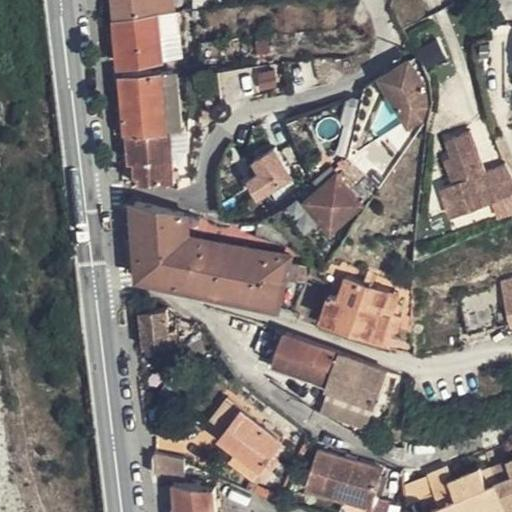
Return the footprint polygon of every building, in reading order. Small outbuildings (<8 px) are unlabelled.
[(113,0),(100,0),(102,17),(115,16),(113,0)] [(113,0),(115,16),(170,11),(169,0),(113,0)] [(189,0),(190,9),(208,7),(207,0),(189,0)] [(170,11),(115,16),(118,47),(134,45),(134,39),(138,39),(138,32),(154,30),(155,38),(171,36),(170,11)] [(134,45),(118,47),(119,63),(172,55),(171,36),(155,38),(154,30),(138,32),(138,39),(134,39),(134,45)] [(159,70),(121,72),(123,88),(125,132),(164,128),(160,83),(159,73),(159,70)] [(406,125),(410,115),(408,95),(394,70),(368,86),(393,132),(406,125)] [(171,72),(159,73),(160,83),(171,82),(171,72)] [(123,88),(109,90),(112,132),(125,132),(123,88)] [(164,128),(125,132),(130,184),(180,178),(175,127),(164,128)] [(284,140),(251,151),(264,187),(296,176),(284,140)] [(498,204),(486,177),(467,183),(463,185),(455,162),(459,160),(453,142),(431,150),(437,167),(430,169),(438,193),(427,197),(436,227),(498,204)] [(463,185),(467,183),(459,160),(455,162),(463,185)] [(324,185),(294,209),(317,236),(344,212),(324,185)] [(186,231),(185,213),(132,200),(137,273),(294,310),(299,264),(191,236),(186,231)] [(377,285),(333,275),(328,298),(317,295),(311,322),(374,336),(381,309),(373,307),(377,285)] [(511,287),(442,308),(453,347),(505,334),(507,342),(511,340),(511,287)] [(167,341),(164,306),(138,308),(141,344),(167,341)] [(321,365),(322,364),(260,340),(259,345),(321,365)] [(260,374),(310,391),(321,365),(259,345),(255,360),(264,362),(260,374)] [(356,415),(368,382),(322,364),(321,365),(310,391),(309,394),(356,415)] [(410,388),(404,387),(409,418),(455,412),(452,384),(410,388)] [(222,451),(248,468),(267,436),(208,398),(193,424),(208,432),(204,440),(222,451)] [(241,480),(248,468),(222,451),(216,464),(241,480)] [(288,492),(323,504),(326,493),(354,502),(362,472),(300,453),(288,492)] [(473,490),(481,511),(511,511),(511,462),(492,471),(495,479),(473,490)] [(139,464),(137,484),(155,487),(166,489),(165,469),(139,464)] [(492,471),(469,480),(473,490),(495,479),(492,471)] [(481,511),(473,490),(466,493),(462,483),(459,476),(431,487),(426,476),(408,485),(419,511),(481,511)] [(473,490),(469,480),(462,483),(466,493),(473,490)] [(419,511),(408,485),(382,497),(383,511),(419,511)] [(155,491),(155,511),(198,511),(198,500),(155,491)] [(326,493),(323,504),(350,511),(351,511),(354,502),(326,493)]
